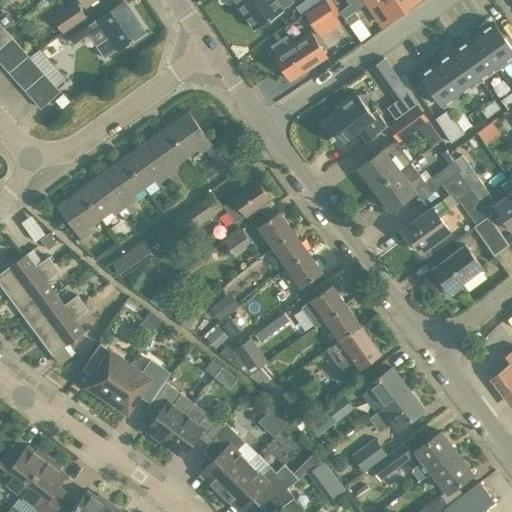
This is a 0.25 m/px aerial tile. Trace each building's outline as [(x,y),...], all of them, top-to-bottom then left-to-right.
[(99,18),(89,24),(92,30),(89,32),(105,56),(145,30),(126,0),(99,18)] [(283,11),(282,8),(293,1),(291,0),(235,0),(255,29),(283,11)] [(335,15),(325,0),(323,0),(304,14),(314,29),(335,15)] [(416,0),(372,0),(367,4),(383,27),(418,2),(416,0)] [(340,11),(345,18),(355,11),(350,4),(340,11)] [(88,16),(81,6),(57,22),(64,32),(88,16)] [(361,18),(356,11),(346,18),(350,25),(361,18)] [(89,24),(86,20),(68,31),(75,41),(89,32),(92,30),(89,24)] [(473,38),(496,70),(511,59),(511,53),(492,25),(473,38)] [(0,30),(0,47),(13,36),(4,27),(0,30)] [(275,55),(291,80),(328,56),(311,31),(292,43),(286,34),(270,44),(277,54),(275,55)] [(13,36),(0,47),(0,60),(1,62),(21,45),(13,36)] [(456,50),(479,83),(496,70),(473,38),(456,50)] [(21,45),(1,62),(9,71),(29,54),(21,45)] [(462,95),(479,83),(456,50),(439,63),(462,95)] [(29,54),(9,71),(17,79),(36,62),(29,54)] [(36,62),(17,79),(26,89),(45,72),(36,62)] [(462,95),(439,63),(421,75),(444,108),(462,95)] [(45,72),(26,89),(34,98),(53,81),(45,72)] [(34,98),(42,107),(61,90),(53,81),(34,98)] [(511,90),(500,99),(507,108),(511,104),(511,90)] [(70,100),(64,93),(56,100),(62,107),(70,100)] [(387,109),(396,121),(417,105),(409,93),(387,109)] [(339,111),(323,123),(339,144),(358,130),(366,140),(367,141),(388,126),(375,109),(371,112),(358,94),(337,109),(339,111)] [(493,100),(480,109),(486,117),(499,108),(493,100)] [(417,106),(388,127),(400,143),(429,122),(417,106)] [(463,133),(446,109),(434,117),(450,142),(463,133)] [(189,110),(167,126),(188,155),(204,143),(207,147),(213,143),(189,110)] [(490,121),(476,131),(484,143),(498,132),(490,121)] [(167,126),(146,142),(169,174),(176,170),(173,166),(188,155),(167,126)] [(374,188),(410,161),(394,140),(358,167),(374,188)] [(146,142),(124,157),(145,185),(157,176),(160,180),(169,174),(146,142)] [(479,200),(490,193),(462,154),(454,160),(461,169),(458,172),(473,192),(479,200)] [(124,157),(103,173),(126,205),(132,201),(129,197),(145,185),(124,157)] [(436,189),(442,184),(441,184),(458,172),(461,169),(454,160),(428,179),(436,189)] [(410,161),(374,188),(390,210),(426,183),(410,161)] [(441,184),(442,184),(456,204),(473,192),(458,172),(441,184)] [(103,173),(81,188),(102,217),(116,206),(119,210),(126,205),(103,173)] [(511,181),(508,176),(506,177),(508,179),(499,186),(506,195),(494,204),(511,229),(511,181)] [(271,195),(258,178),(234,196),(235,196),(223,205),(235,222),(271,195)] [(85,229),(102,217),(81,188),(59,204),(83,237),(88,233),(85,229)] [(221,208),(210,193),(172,219),(183,235),(221,208)] [(449,208),(442,199),(402,228),(421,253),(449,232),(437,216),(449,208)] [(259,225),(274,245),(295,230),(281,210),(259,225)] [(33,241),(42,235),(29,214),(20,220),(33,241)] [(510,244),(489,214),(475,225),(495,254),(510,244)] [(127,232),(119,221),(109,228),(117,239),(127,232)] [(309,249),(295,230),(274,245),(288,264),(309,249)] [(56,243),(48,233),(40,239),(48,249),(56,243)] [(143,241),(108,260),(117,276),(152,257),(143,241)] [(483,265),(466,243),(434,267),(443,279),(439,281),(450,296),(464,285),(462,281),(483,265)] [(309,249),(288,264),(302,285),(323,269),(309,249)] [(27,254),(0,273),(0,281),(11,296),(55,264),(49,256),(36,266),(27,254)] [(55,264),(11,296),(25,316),(56,293),(48,281),(53,277),(60,271),(55,264)] [(136,268),(127,281),(140,289),(149,277),(136,268)] [(317,325),(327,318),(348,303),(333,283),(302,305),(317,325)] [(180,302),(159,287),(149,301),(169,316),(180,302)] [(56,293),(25,316),(39,335),(83,303),(78,295),(71,300),(65,304),(56,293)] [(83,303),(39,335),(54,355),(85,332),(76,320),(82,315),(89,310),(83,303)] [(341,338),(362,322),(348,303),(327,318),(341,338)] [(195,320),(180,309),(173,319),(188,329),(195,320)] [(221,325),(230,337),(241,329),(239,326),(242,324),(236,316),(233,318),(232,317),(221,325)] [(362,322),(341,338),(325,348),(341,369),(356,359),(362,367),(383,352),(362,322)] [(206,338),(215,348),(229,336),(217,323),(204,334),(207,337),(206,338)] [(225,358),(248,375),(260,366),(268,361),(250,336),(232,349),(225,358)] [(88,385),(108,399),(132,364),(112,350),(111,350),(101,343),(84,368),(94,375),(88,385)] [(226,344),(219,353),(225,358),(232,349),(226,344)] [(154,397),(165,381),(171,373),(152,360),(144,372),(132,364),(108,399),(127,412),(143,390),(154,397)] [(384,405),(409,386),(393,365),(368,384),(384,405)] [(248,375),(272,393),(279,384),(271,379),(260,366),(248,375)] [(220,367),(214,377),(228,385),(234,375),(220,367)] [(319,385),(309,371),(286,389),(297,403),(319,385)] [(195,403),(165,381),(154,397),(152,401),(163,409),(147,429),(165,442),(195,403)] [(286,389),(279,384),(272,393),(279,398),(286,389)] [(409,386),(384,405),(368,417),(380,432),(395,420),(400,426),(425,407),(409,386)] [(353,408),(342,394),(325,407),(336,421),(353,408)] [(195,403),(165,442),(183,456),(198,436),(209,444),(223,425),(195,403)] [(271,436),(286,421),(271,405),(256,419),(271,436)] [(319,434),(331,418),(323,411),(310,427),(319,434)] [(221,491),(249,463),(237,450),(246,442),(226,422),(223,425),(209,444),(207,446),(218,456),(202,472),(221,491)] [(420,478),(433,469),(457,450),(442,430),(417,449),(424,458),(413,467),(412,470),(418,478),(420,478)] [(371,465),(388,453),(376,437),(354,453),(365,469),(371,465)] [(388,453),(371,465),(381,478),(414,454),(404,442),(388,453)] [(0,484),(3,481),(21,495),(50,456),(39,448),(36,451),(28,445),(15,463),(5,455),(0,460),(0,484)] [(457,450),(433,469),(449,490),(473,472),(457,450)] [(54,511),(61,504),(61,503),(68,494),(67,493),(63,499),(53,492),(67,474),(59,468),(61,465),(50,456),(21,495),(39,508),(36,511),(54,511)] [(249,463),(221,491),(239,510),(256,494),(266,505),(267,504),(287,489),(300,479),(284,464),(276,473),(270,466),(262,475),(249,463)] [(479,511),(496,500),(481,481),(449,505),(445,508),(447,511),(445,511),(479,511)] [(304,511),(287,489),(267,504),(273,511),(304,511)] [(72,511),(62,503),(61,504),(54,511),(102,511),(110,502),(99,493),(96,496),(88,490),(72,511)] [(445,508),(449,505),(441,494),(422,508),(422,507),(415,511),(445,511),(447,511),(445,508)] [(121,511),(122,511),(110,502),(102,511),(121,511)]
